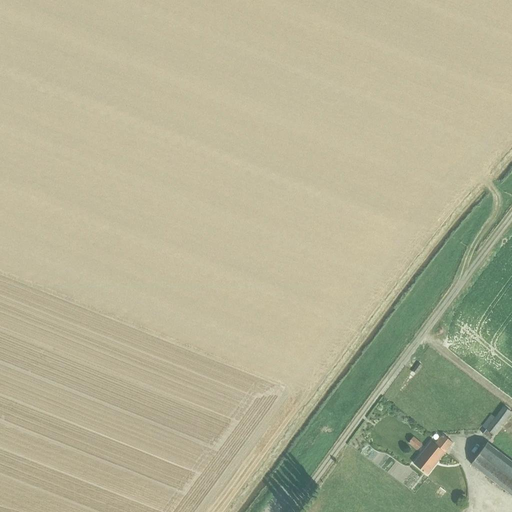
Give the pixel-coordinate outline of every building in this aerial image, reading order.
[(416,362),(411,371),(416,374),(421,366),(416,362)] [(490,440),(511,413),(503,407),(494,418),(490,415),(482,427),(486,429),(482,434),(490,440)] [(426,474),(452,443),(442,435),(434,444),(431,442),(414,463),(426,474)] [(416,450),(421,444),(412,437),(408,443),(416,450)] [(511,495),(511,461),(486,442),(470,464),(511,495)] [(442,498),(446,491),(441,488),(437,494),(442,498)]
